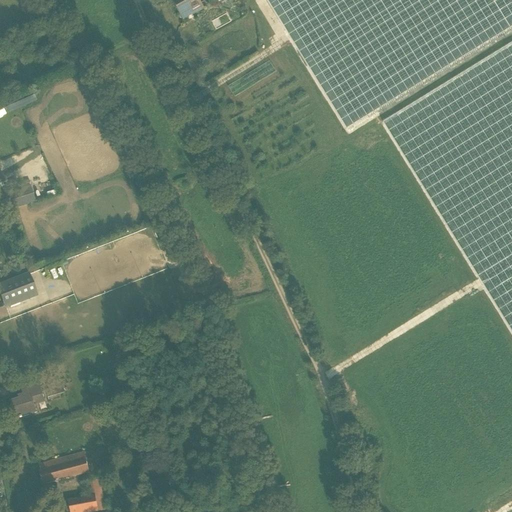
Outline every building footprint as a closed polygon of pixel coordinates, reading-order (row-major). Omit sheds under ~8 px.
[(177,0),(174,2),(181,15),(190,10),(193,14),(204,8),(199,0),(177,0)] [(511,0),(265,0),(346,131),(511,27),(511,0)] [(511,43),(383,123),(511,333),(511,43)] [(9,192),(14,207),(34,201),(30,185),(9,192)] [(30,275),(6,283),(0,285),(0,294),(5,307),(37,295),(30,275)] [(12,409),(10,409),(13,420),(37,413),(35,406),(34,404),(45,400),(39,381),(20,386),(23,397),(10,401),(12,409)] [(46,390),(49,400),(66,395),(63,385),(46,390)] [(43,485),(89,472),(84,452),(40,465),(41,471),(39,472),(43,485)] [(93,496),(68,501),(70,511),(92,511),(105,509),(102,494),(93,496)]
